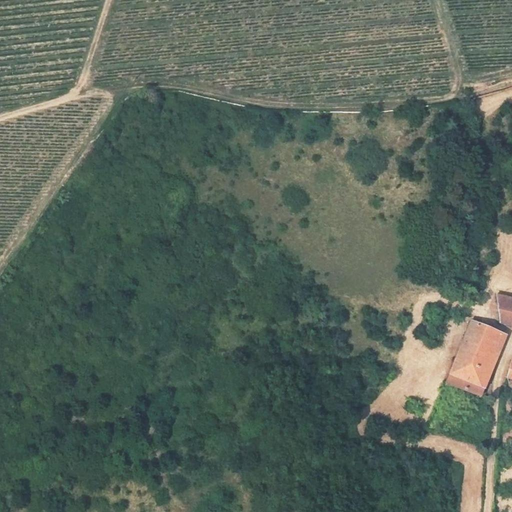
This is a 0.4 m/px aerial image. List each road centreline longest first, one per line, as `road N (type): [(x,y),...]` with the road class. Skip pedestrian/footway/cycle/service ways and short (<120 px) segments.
road 1 (track): [(68,98),(164,84),(269,105),(344,109),(511,83)]
road 2 (track): [(119,93),(0,262)]
